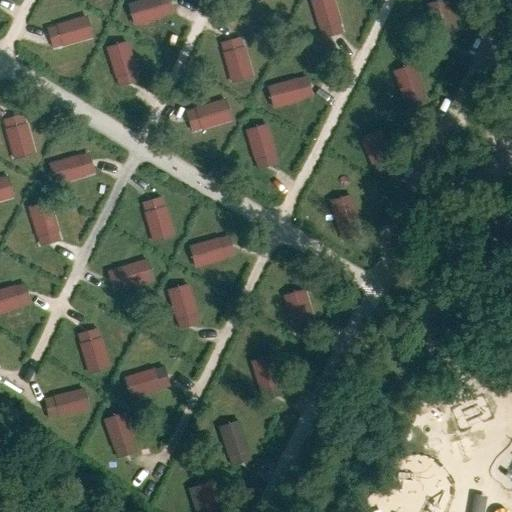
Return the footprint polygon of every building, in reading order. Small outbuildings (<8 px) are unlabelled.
[(150,0),(117,0),(123,16),(153,7),(150,0)] [(325,18),(318,0),(299,0),(309,24),(325,18)] [(438,32),(425,0),(420,0),(408,5),(421,38),(438,32)] [(62,10),(32,20),(39,41),(69,32),(62,10)] [(237,65),(224,32),(208,38),(221,72),(237,65)] [(118,66),(105,33),(89,39),(102,73),(118,66)] [(410,89),(397,56),(380,62),(394,95),(410,89)] [(283,66),(253,75),(259,97),(289,88),(283,66)] [(208,88),(178,98),(185,119),(215,110),(208,88)] [(410,105),(430,102),(428,93),(409,97),(410,105)] [(256,149),(243,116),(227,122),(240,156),(256,149)] [(373,150),(360,117),(343,123),(356,156),(373,150)] [(31,152),(18,118),(1,125),(15,158),(31,152)] [(82,155),(52,165),(59,186),(89,177),(82,155)] [(5,176),(0,177),(0,201),(11,198),(5,176)] [(355,219),(342,186),(326,192),(339,225),(355,219)] [(171,236),(158,203),(142,209),(155,242),(171,236)] [(58,238),(45,204),(29,210),(42,244),(58,238)] [(221,236),(191,245),(197,267),(227,258),(221,236)] [(140,260),(110,269),(117,291),(147,282),(140,260)] [(199,320),(186,286),(170,293),(183,326),(199,320)] [(313,319),(300,286),(284,292),(297,326),(313,319)] [(12,289),(0,292),(0,316),(19,311),(12,289)] [(93,354),(80,321),(63,327),(76,361),(93,354)] [(282,388),(269,354),(252,361),(265,394),(282,388)] [(153,369),(123,378),(130,400),(160,390),(153,369)] [(58,378),(28,387),(35,409),(65,399),(58,378)] [(118,437),(105,404),(89,410),(102,443),(118,437)] [(233,414),(213,421),(225,457),(245,451),(233,414)] [(204,473),(182,481),(193,511),(211,511),(218,510),(204,473)]
